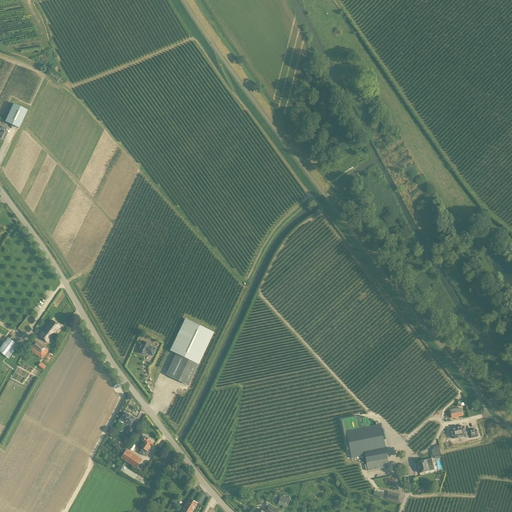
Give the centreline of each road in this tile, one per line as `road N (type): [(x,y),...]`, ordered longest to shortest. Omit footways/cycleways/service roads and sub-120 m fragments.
road 1 (residential): [(183,0),(426,331),(511,431)]
road 2 (track): [(380,420),(260,294),(282,246),(321,213),(450,378)]
road 3 (tertiary): [(231,511),(101,348),(0,192)]
road 4 (track): [(312,197),(196,39),(74,88)]
road 5 (track): [(321,213),(312,197),(280,224),(245,279)]
